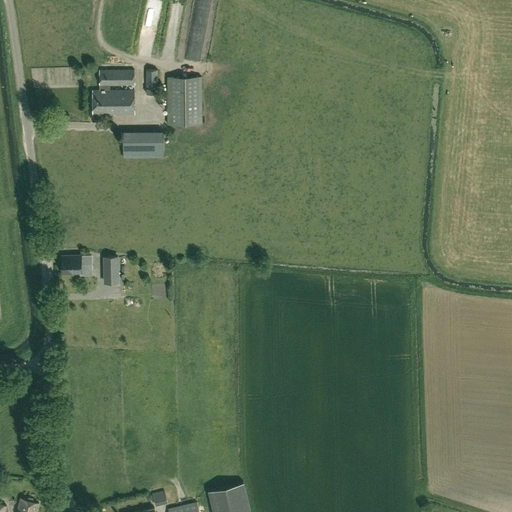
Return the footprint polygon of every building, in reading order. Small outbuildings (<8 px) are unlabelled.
[(144,39),(143,58),(157,58),(157,40),(144,39)] [(134,68),(99,70),(100,88),(92,89),(93,113),(134,110),(133,87),(106,89),(106,83),(135,81),(134,68)] [(146,69),(146,93),(157,93),(158,69),(146,69)] [(167,76),(168,124),(202,123),(202,76),(167,76)] [(165,132),(126,134),(127,157),(166,156),(165,132)] [(82,255),(63,255),(63,272),(83,272),(83,266),(89,266),(89,260),(82,260),(82,255)] [(118,256),(105,256),(106,281),(119,280),(118,256)] [(250,511),(243,481),(208,490),(213,511),(250,511)] [(160,504),(170,503),(169,495),(160,496),(160,504)] [(20,497),(19,504),(16,511),(36,511),(39,502),(33,500),(33,499),(32,497),(28,496),(27,497),(26,499),(20,497)] [(170,511),(191,511),(199,510),(197,502),(169,508),(170,511)]
